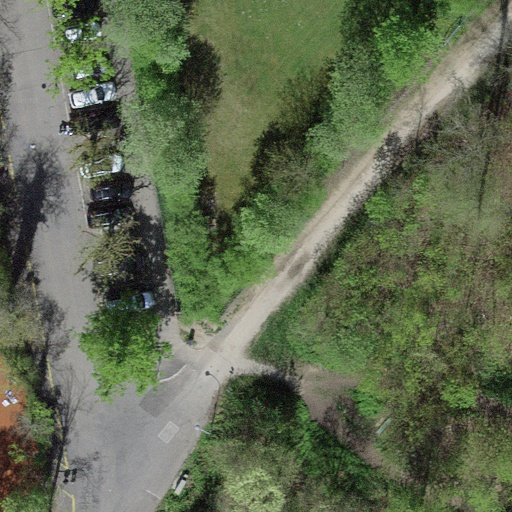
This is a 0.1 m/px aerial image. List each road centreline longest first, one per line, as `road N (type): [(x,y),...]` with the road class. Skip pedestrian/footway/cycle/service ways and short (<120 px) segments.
road 1 (track): [(511,14),(248,323),(107,511)]
road 2 (residential): [(79,511),(0,27)]
